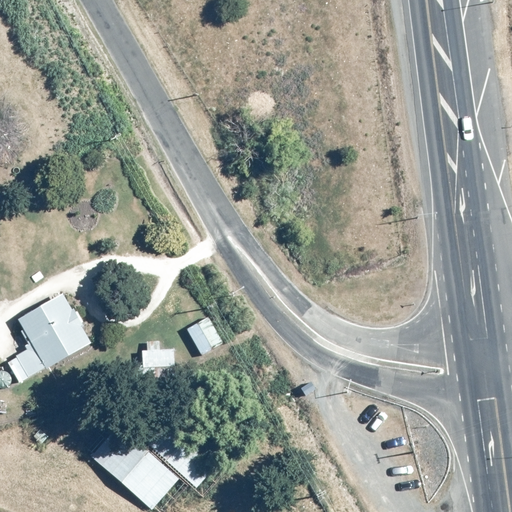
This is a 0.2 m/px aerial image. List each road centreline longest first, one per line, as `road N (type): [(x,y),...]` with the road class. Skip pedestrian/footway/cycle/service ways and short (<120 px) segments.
road 1 (trunk): [(432,0),(479,341)]
road 2 (residential): [(485,386),(407,387),(328,361),(277,320),(223,230)]
road 3 (residential): [(223,230),(328,329),(411,348),(479,341)]
road 4 (residential): [(223,230),(95,0)]
road 5 (trunk): [(485,386),(500,511)]
